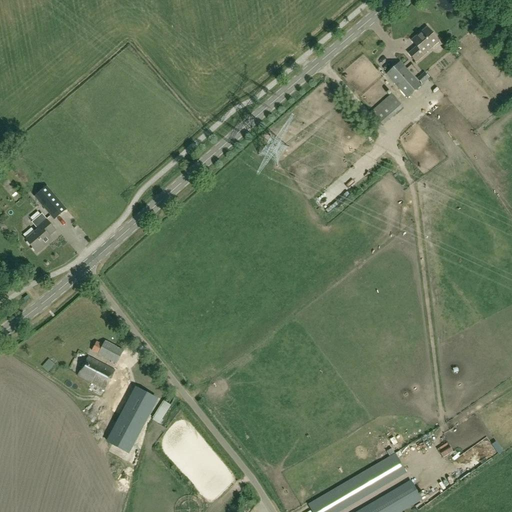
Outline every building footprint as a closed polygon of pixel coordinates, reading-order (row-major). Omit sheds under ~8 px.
[(416,62),(428,52),(428,51),(439,41),(427,27),(411,40),(417,46),(409,53),(416,62)] [(407,98),(421,86),(400,62),(386,74),(407,98)] [(383,126),(403,107),(391,93),(371,112),(383,126)] [(401,148),(396,150),(402,163),(407,161),(401,148)] [(54,219),(66,209),(46,186),(35,196),(54,219)] [(328,212),(337,204),(328,195),(320,202),(328,212)] [(36,252),(51,239),(48,236),(54,230),(41,215),(32,223),(37,228),(25,239),(36,252)] [(123,351),(105,341),(103,345),(96,342),(92,351),(116,364),(123,351)] [(105,390),(115,371),(88,357),(78,375),(105,390)] [(141,360),(131,368),(135,373),(145,365),(141,360)] [(128,453),(156,399),(137,389),(108,443),(128,453)] [(308,505),(312,511),(340,511),(406,473),(395,454),(308,505)] [(357,511),(401,511),(422,500),(410,481),(357,511)]
